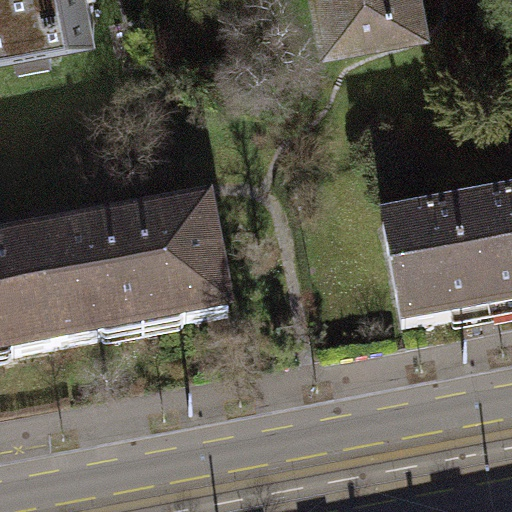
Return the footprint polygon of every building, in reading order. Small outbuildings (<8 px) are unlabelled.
[(0,0),(0,44),(95,26),(89,0),(0,0)] [(421,0),(319,0),(326,36),(425,17),(421,0)] [(511,312),(511,206),(383,231),(403,333),(511,312)] [(37,244),(57,351),(230,319),(210,211),(37,244)] [(0,250),(0,361),(57,351),(37,244),(0,250)]
